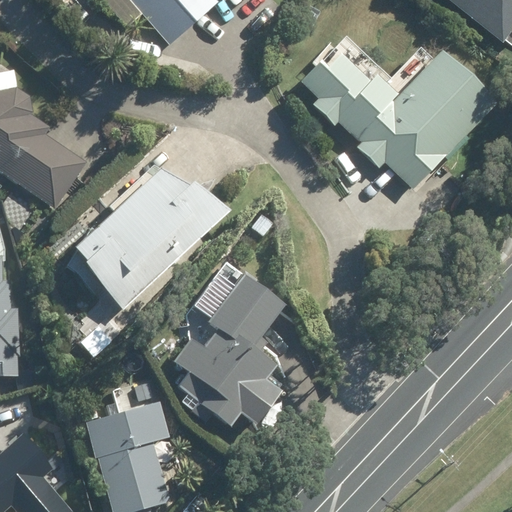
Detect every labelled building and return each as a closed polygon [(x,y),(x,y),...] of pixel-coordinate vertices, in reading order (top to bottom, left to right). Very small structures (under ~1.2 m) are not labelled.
[(211,0),(99,0),(123,27),(139,15),(165,45),(214,2),(211,0)] [(511,0),(448,0),(505,42),(511,33),(511,0)] [(359,148),(357,150),(379,172),(385,167),(412,194),(495,112),(442,58),(397,103),(376,82),(370,88),(341,59),(325,75),(317,69),(299,86),(316,103),(311,109),(333,131),(338,126),(359,148)] [(0,176),(54,212),(85,165),(45,138),(50,131),(33,120),(30,103),(15,93),(0,96),(0,176)] [(155,172),(69,252),(122,309),(225,214),(155,172)] [(260,221),(250,232),(259,240),(269,230),(260,221)] [(0,376),(17,376),(16,357),(23,356),(21,308),(14,308),(13,280),(1,281),(0,256),(0,255),(0,376)] [(198,409),(192,416),(205,426),(213,417),(229,431),(239,419),(256,431),(282,399),(265,386),(275,373),(256,359),(265,349),(260,345),(285,314),(241,280),(204,327),(215,335),(202,353),(189,343),(171,366),(187,378),(176,392),(198,409)] [(148,384),(135,388),(139,401),(152,397),(148,384)] [(152,447),(169,442),(157,407),(83,429),(94,465),(96,464),(110,511),(153,511),(170,507),(152,447)] [(72,511),(42,479),(56,467),(24,432),(0,453),(0,511),(3,511),(11,506),(16,511),(72,511)]
